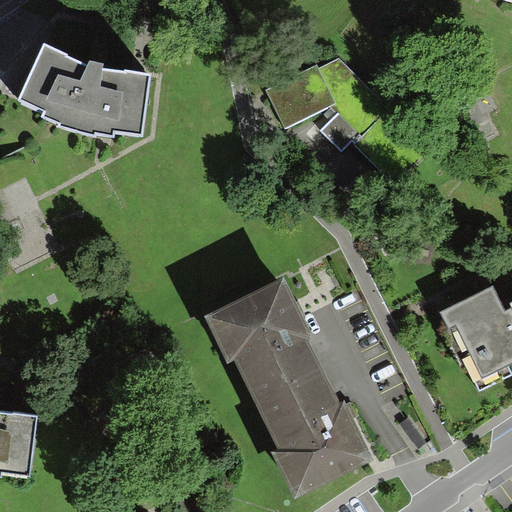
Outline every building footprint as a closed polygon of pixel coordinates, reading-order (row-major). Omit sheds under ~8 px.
[(78,70),(37,51),(13,106),(38,117),(37,122),(51,127),(52,132),(87,140),(89,137),(108,140),(108,136),(136,138),(143,80),(97,75),(78,70)] [(391,110),(340,59),(320,69),(319,66),(267,91),(286,129),(331,108),(335,111),(339,115),(322,132),(344,153),(354,143),(357,146),(395,184),(426,153),(386,114),(391,110)] [(511,361),(511,306),(504,310),(492,286),(441,311),(450,329),(457,326),(482,376),(511,361)] [(229,367),(252,412),(315,380),(299,347),(305,344),(277,287),(199,326),(222,371),(229,367)] [(332,413),(315,380),(252,412),(274,457),(266,461),(288,505),(366,465),(338,410),(332,413)] [(0,471),(23,473),(31,415),(0,412),(0,471)]
